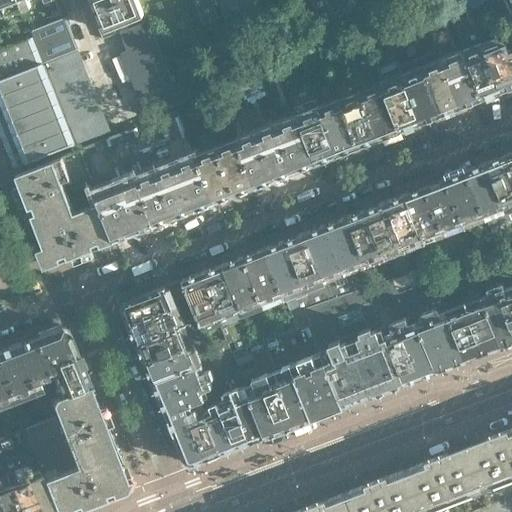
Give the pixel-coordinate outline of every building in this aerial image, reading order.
[(21,7),(18,0),(1,0),(7,13),(21,7)] [(18,0),(21,7),(22,9),(30,5),(28,0),(18,0)] [(72,14),(66,0),(65,0),(57,4),(63,18),(66,16),(72,14)] [(146,20),(138,0),(91,0),(104,30),(116,25),(119,31),(146,20)] [(197,0),(208,20),(223,12),(217,0),(197,0)] [(331,49),(310,0),(245,0),(266,49),(271,61),(274,69),(331,49)] [(345,43),(342,36),(327,0),(310,0),(331,49),(345,43)] [(327,0),(342,36),(383,21),(374,0),(327,0)] [(458,3),(457,0),(435,0),(439,10),(458,3)] [(478,28),(475,20),(467,0),(465,0),(460,2),(461,5),(448,10),(464,52),(482,97),(502,89),(478,28)] [(490,15),(484,0),(467,0),(475,20),(490,15)] [(448,10),(437,14),(440,22),(451,18),(448,10)] [(66,16),(63,18),(32,30),(34,36),(31,37),(36,47),(72,33),(66,16)] [(119,31),(126,49),(121,50),(147,114),(147,116),(179,103),(178,99),(173,86),(146,20),(119,31)] [(511,85),(511,57),(509,49),(498,20),(478,28),(502,89),(511,85)] [(79,49),(72,33),(36,47),(42,63),(79,49)] [(0,96),(4,107),(0,109),(0,129),(4,138),(2,139),(3,140),(4,140),(14,165),(13,165),(13,167),(75,142),(74,141),(73,142),(68,128),(61,112),(55,96),(48,80),(42,63),(36,47),(31,37),(0,49),(0,96)] [(371,70),(361,43),(345,49),(356,75),(371,70)] [(85,65),(79,49),(42,63),(48,80),(85,65)] [(271,61),(266,49),(238,60),(243,73),(271,61)] [(356,75),(345,49),(332,54),(342,80),(356,75)] [(482,97),(464,52),(444,59),(462,105),(482,97)] [(462,105),(444,59),(424,67),(441,113),(462,105)] [(92,81),(85,65),(48,80),(55,96),(92,81)] [(441,113),(424,67),(403,75),(421,121),(441,113)] [(281,71),(270,75),(273,83),(284,78),(281,71)] [(178,99),(213,85),(208,72),(173,86),(178,99)] [(421,121),(403,75),(383,83),(400,129),(421,121)] [(98,98),(92,81),(55,96),(61,112),(98,98)] [(252,82),(241,86),(244,93),(255,89),(252,82)] [(400,129),(383,83),(362,91),(379,137),(400,129)] [(379,137),(362,91),(341,99),(359,145),(379,137)] [(338,153),(320,107),(316,96),(295,104),(299,116),(317,161),(338,153)] [(105,114),(98,98),(61,112),(68,128),(105,114)] [(359,145),(341,99),(320,107),(338,153),(359,145)] [(111,130),(105,114),(68,128),(73,142),(74,141),(75,142),(76,142),(77,144),(111,130)] [(317,161),(299,116),(279,123),(297,169),(317,161)] [(297,169),(279,123),(259,131),(276,177),(297,169)] [(277,177),(276,177),(259,131),(239,139),(256,185),(277,177)] [(92,149),(121,138),(119,132),(90,144),(92,149)] [(256,185),(239,139),(218,147),(236,193),(256,185)] [(236,193),(218,147),(198,155),(216,200),(236,193)] [(66,190),(93,180),(81,148),(16,173),(36,226),(74,211),(66,190)] [(511,201),(511,164),(507,152),(487,160),(504,205),(511,201)] [(216,201),(216,200),(198,155),(178,163),(196,208),(216,201)] [(504,205),(487,160),(466,168),(484,213),(504,205)] [(196,208),(178,163),(157,171),(175,216),(196,208)] [(484,213),(466,168),(446,176),(464,220),(484,213)] [(155,224),(137,178),(133,169),(122,173),(125,180),(117,184),(135,231),(155,224)] [(175,216),(157,171),(137,178),(155,224),(175,216)] [(464,220),(446,176),(426,183),(444,228),(464,220)] [(444,228),(426,183),(406,191),(423,236),(424,236),(444,228)] [(135,231),(117,184),(95,192),(99,201),(100,201),(115,239),(135,231)] [(423,236),(406,191),(386,199),(404,246),(425,238),(424,236),(423,236)] [(404,246),(386,199),(366,207),(384,254),(404,246)] [(99,201),(74,211),(36,226),(44,245),(37,248),(44,266),(115,239),(100,201),(99,201)] [(384,254),(366,207),(346,214),(364,261),(384,254)] [(364,261),(346,214),(326,222),(344,269),(364,261)] [(344,269),(326,222),(306,230),(324,277),(344,269)] [(324,277),(306,230),(285,238),(303,285),(324,277)] [(303,285),(285,238),(265,246),(283,293),(303,285)] [(283,293),(265,246),(244,254),(262,301),(283,293)] [(262,301),(244,254),(224,262),(240,305),(241,309),(262,301)] [(328,317),(343,312),(359,306),(390,387),(436,370),(405,291),(399,293),(395,282),(391,270),(371,278),(368,271),(388,263),(384,254),(364,261),(344,269),(324,277),(303,285),(283,293),(297,329),(312,324),(328,317)] [(240,305),(224,262),(203,270),(220,313),(240,305)] [(440,277),(434,262),(414,270),(420,285),(436,279),(440,277)] [(511,340),(511,323),(497,285),(489,262),(474,268),(475,273),(502,344),(502,345),(511,340)] [(220,313),(203,270),(183,277),(183,278),(191,298),(200,321),(220,313)] [(420,285),(414,270),(410,271),(411,275),(395,282),(399,293),(405,291),(420,285)] [(458,287),(453,272),(440,277),(436,279),(442,293),(458,287)] [(502,344),(475,273),(463,278),(473,303),(467,305),(484,351),(502,344)] [(174,304),(171,296),(179,293),(182,301),(191,298),(183,278),(166,284),(125,299),(122,306),(129,321),(174,304)] [(467,358),(467,357),(449,312),(442,293),(436,279),(420,285),(405,291),(436,370),(467,358)] [(511,279),(497,285),(511,323),(511,279)] [(182,324),(174,304),(129,321),(137,341),(182,324)] [(484,351),(467,305),(449,312),(467,357),(484,351)] [(390,387),(359,306),(343,312),(374,393),(390,387)] [(374,393),(343,312),(328,317),(359,399),(374,393)] [(359,399),(328,317),(312,324),(343,405),(359,399)] [(190,344),(182,324),(137,341),(145,361),(190,344)] [(312,324),(297,329),(281,334),(292,362),(313,417),(343,405),(312,324)] [(76,353),(66,329),(66,328),(58,325),(31,336),(43,366),(76,353)] [(47,376),(43,366),(31,336),(11,343),(29,388),(37,385),(36,380),(47,376)] [(272,356),(266,340),(250,345),(256,362),(272,356)] [(29,388),(11,343),(0,347),(0,372),(9,396),(29,388)] [(199,364),(190,344),(145,361),(153,381),(154,381),(197,364),(199,364)] [(282,429),(261,374),(250,346),(235,351),(240,365),(267,435),(282,429)] [(76,353),(43,366),(47,376),(50,375),(58,394),(88,383),(76,353)] [(313,417),(292,362),(284,365),(288,375),(280,378),(297,423),(313,417)] [(160,396),(208,378),(213,376),(210,369),(200,373),(197,364),(154,381),(160,396)] [(267,435),(240,365),(225,371),(232,389),(252,440),(267,435)] [(297,423),(280,378),(273,381),(269,371),(261,374),(282,429),(297,423)] [(0,399),(9,396),(0,372),(0,399)] [(204,398),(201,390),(211,386),(208,378),(160,396),(167,412),(187,404),(202,398),(204,398)] [(99,410),(95,401),(93,401),(87,385),(89,385),(88,383),(58,394),(52,397),(50,402),(55,415),(23,427),(23,429),(26,437),(99,410)] [(252,440),(232,389),(225,392),(228,400),(221,403),(237,446),(252,440)] [(222,452),(207,412),(202,398),(187,404),(207,457),(222,452)] [(237,446),(221,403),(219,399),(211,402),(214,409),(207,412),(222,452),(237,446)] [(207,457),(187,404),(167,412),(166,412),(167,413),(187,461),(192,463),(207,457)] [(126,476),(99,410),(26,437),(55,511),(64,511),(122,490),(128,478),(127,477),(126,478),(125,476),(126,476)] [(511,511),(511,426),(486,437),(487,440),(449,455),(448,451),(411,465),(416,478),(429,511),(511,511)] [(0,511),(55,511),(26,437),(23,429),(0,437),(0,511)] [(429,511),(416,478),(411,465),(391,473),(396,486),(405,511),(429,511)] [(405,511),(396,486),(391,473),(354,487),(359,500),(363,511),(405,511)] [(363,511),(359,500),(354,487),(289,511),(363,511)]
